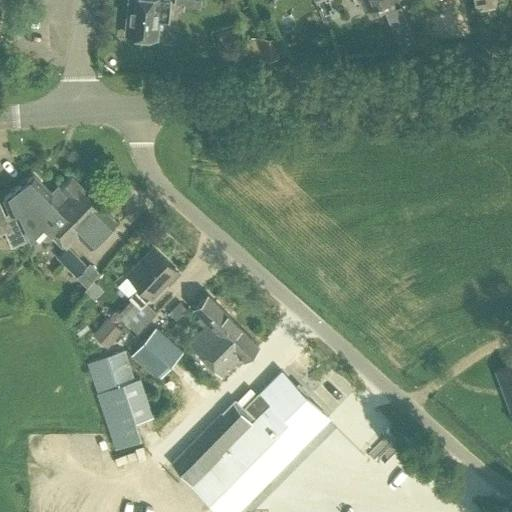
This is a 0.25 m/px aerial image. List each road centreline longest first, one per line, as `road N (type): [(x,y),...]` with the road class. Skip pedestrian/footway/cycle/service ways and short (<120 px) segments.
road 1 (unclassified): [(511,501),(145,175),(137,112)]
road 2 (tertiary): [(137,112),(511,84)]
road 3 (unknown): [(127,511),(136,482),(310,325)]
road 4 (unknown): [(386,392),(242,511)]
